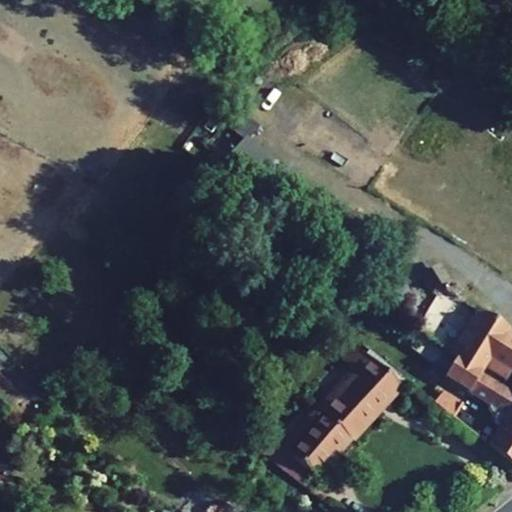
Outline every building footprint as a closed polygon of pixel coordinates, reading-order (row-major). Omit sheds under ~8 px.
[(254,189),(314,241),(337,215),(244,135),(218,166),(250,194),(254,189)] [(448,357),(456,361),(444,380),(468,394),(480,375),(508,392),(511,385),(511,342),(505,338),(509,330),(478,310),(448,357)] [(351,442),(399,386),(362,353),(355,347),(341,362),(353,373),(316,414),(323,420),(349,440),(351,442)] [(404,380),(366,349),(362,353),(399,386),(404,380)] [(511,467),(511,385),(508,392),(480,375),(468,394),(488,406),(487,409),(496,428),(500,429),(488,449),(511,467)] [(435,406),(453,420),(460,409),(444,395),(435,406)] [(313,478),(314,479),(349,440),(323,420),(290,457),(313,478)] [(279,469),(303,489),(313,478),(290,457),(279,469)]
